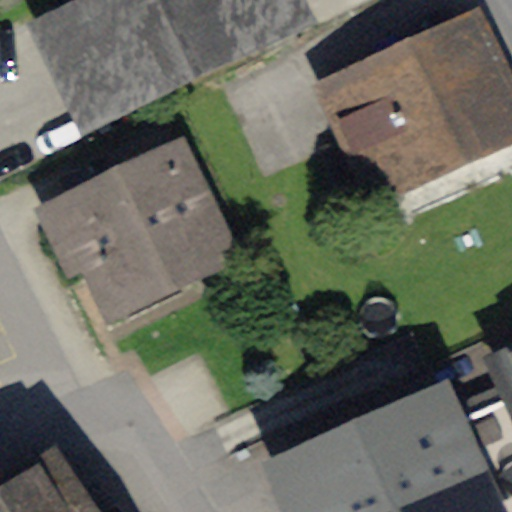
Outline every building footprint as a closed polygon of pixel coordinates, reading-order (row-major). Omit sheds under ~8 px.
[(288,15),(281,0),(128,0),(53,36),(88,110),(288,15)] [(511,129),(511,84),(483,23),(327,97),(373,194),(511,129)] [(175,170),(63,224),(79,257),(92,251),(115,299),(214,251),(175,170)] [(437,421),(467,484),(511,463),(511,370),(503,374),(510,388),(437,421)] [(479,511),(467,484),(437,421),(435,416),(292,481),(305,511),(479,511)] [(511,511),(511,463),(467,484),(479,511),(511,511)] [(63,511),(48,488),(9,511),(63,511)]
